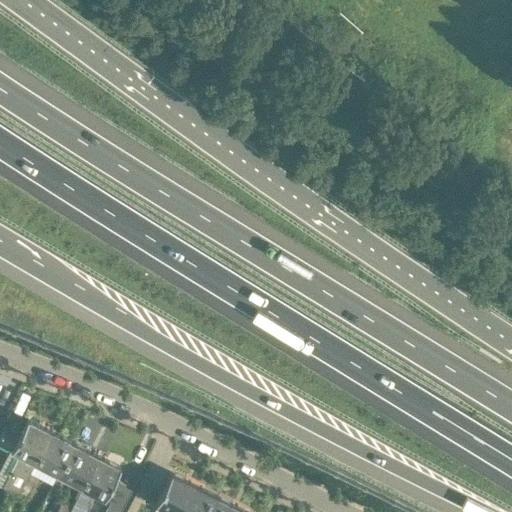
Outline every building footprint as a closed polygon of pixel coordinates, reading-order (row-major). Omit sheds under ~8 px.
[(4,426),(0,433),(0,444),(22,455),(5,488),(18,495),(35,462),(51,431),(27,419),(20,434),(4,426)] [(51,431),(35,462),(57,474),(58,474),(74,443),(51,431)] [(74,443),(58,474),(81,486),(97,455),(74,443)] [(95,493),(104,498),(120,467),(97,455),(81,486),(76,497),(89,503),(95,493)] [(168,511),(167,511),(181,511),(195,485),(170,473),(155,504),(168,511)] [(195,485),(181,511),(210,511),(218,497),(195,485)] [(218,497),(210,511),(239,511),(241,509),(218,497)] [(61,501),(55,511),(67,511),(71,506),(61,501)]
